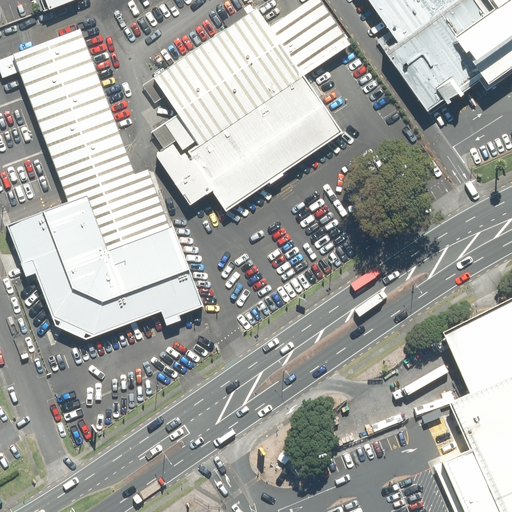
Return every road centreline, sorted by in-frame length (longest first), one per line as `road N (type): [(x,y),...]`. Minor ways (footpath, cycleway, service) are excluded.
road 1 (primary): [(72,491),(415,245),(511,190)]
road 2 (primary): [(511,240),(113,511)]
road 3 (unclassified): [(0,284),(72,491)]
